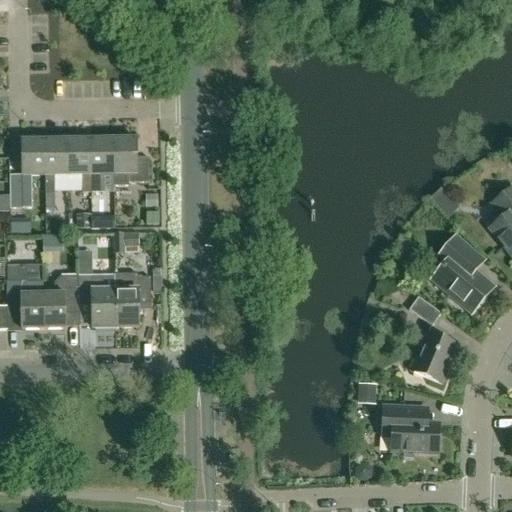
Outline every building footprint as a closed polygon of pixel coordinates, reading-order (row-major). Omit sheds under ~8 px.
[(90,142),(91,195),(100,194),(100,177),(114,176),(113,141),(90,142)] [(113,141),(114,176),(114,188),(129,188),(129,185),(149,184),(149,159),(137,159),(136,141),(113,141)] [(10,177),(10,184),(10,211),(32,211),(32,187),(32,178),(45,178),(44,142),(21,143),(22,177),(10,177)] [(45,178),(46,195),(55,195),(55,178),(68,178),(67,142),(44,142),(45,178)] [(67,142),(68,178),(82,178),(82,195),(91,195),(90,142),(67,142)] [(511,257),(511,190),(493,206),(504,220),(490,231),(511,257)] [(92,219),(92,230),(115,230),(114,219),(92,219)] [(128,235),(115,236),(115,256),(128,256),(128,235)] [(483,263),(455,239),(442,256),(449,261),(432,282),(472,315),(493,289),(474,274),(483,263)] [(79,291),(80,306),(92,306),(92,329),(116,329),(115,276),(114,276),(114,291),(105,291),(104,277),(79,277),(79,291)] [(139,305),(151,305),(150,278),(138,278),(138,276),(115,276),(116,329),(139,329),(139,305)] [(66,315),(80,315),(80,306),(79,291),(79,277),(62,277),(55,284),(55,295),(43,295),(43,330),(66,330),(66,315)] [(7,285),(8,308),(0,308),(0,332),(8,332),(8,316),(22,316),(22,330),(43,330),(43,295),(43,284),(7,285)] [(441,315),(418,299),(409,312),(432,328),(441,315)] [(411,373),(442,386),(458,347),(427,334),(411,373)] [(391,454),(438,456),(439,427),(425,426),(425,411),(383,409),(382,437),(392,438),(391,454)]
